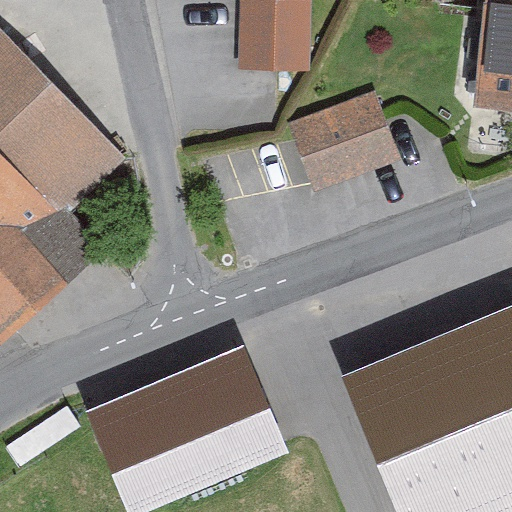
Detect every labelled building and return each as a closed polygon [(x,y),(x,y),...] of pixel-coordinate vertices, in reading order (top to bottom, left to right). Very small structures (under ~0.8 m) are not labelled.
[(240,0),(238,65),(313,67),(315,0),(240,0)] [(511,0),(482,0),(473,91),(511,94),(511,0)] [(0,340),(108,244),(81,218),(135,165),(0,28),(0,340)] [(382,91),(291,112),(307,182),(398,161),(382,91)] [(511,511),(511,297),(344,366),(403,511),(511,511)] [(247,360),(97,422),(133,509),(283,446),(247,360)]
